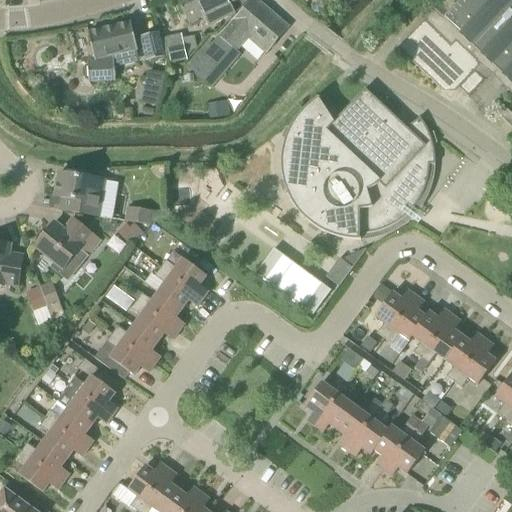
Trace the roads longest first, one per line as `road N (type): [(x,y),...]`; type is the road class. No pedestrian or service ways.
road 1 (residential): [(153,413),(228,316),(238,311),(302,346),(319,344),(390,252),(403,247),(435,258),(511,313)]
road 2 (residential): [(279,0),(511,162)]
road 3 (residential): [(287,511),(153,413)]
road 4 (residential): [(80,511),(153,413)]
